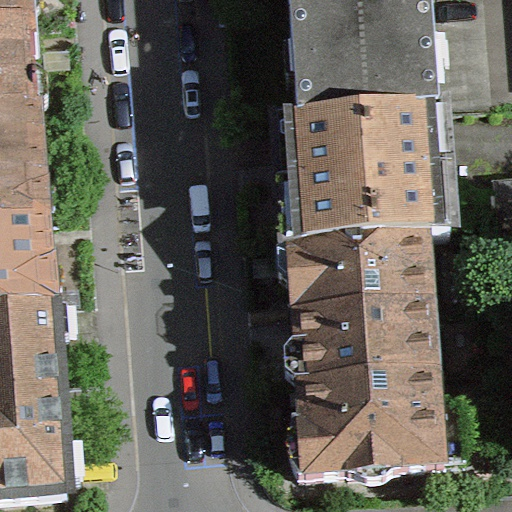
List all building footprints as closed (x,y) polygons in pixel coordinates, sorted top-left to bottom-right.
[(0,0),(0,34),(32,32),(31,25),(38,17),(37,2),(35,0),(0,0)] [(295,88),(298,128),(440,118),(440,116),(438,116),(436,77),(426,78),(425,54),(434,53),(429,0),(288,0),(293,58),(302,57),(304,87),(295,88)] [(0,119),(38,117),(47,106),(46,86),(34,76),(33,58),(32,32),(0,34),(0,119)] [(0,230),(46,227),(47,227),(44,194),(43,194),(40,142),(38,117),(0,119),(0,230)] [(443,150),(440,118),(298,128),(278,130),(281,173),(284,219),(285,219),(287,252),(288,252),(426,242),(449,240),(447,207),(448,207),(443,150)] [(500,249),(511,247),(511,188),(495,190),(500,249)] [(0,315),(52,311),(55,311),(52,269),(49,269),(48,250),(46,227),(0,230),(0,315)] [(419,287),(430,287),(426,242),(288,252),(289,255),(286,255),(278,264),(279,282),(289,290),(291,290),(293,307),(294,322),(421,313),(419,287)] [(0,505),(66,501),(59,399),(52,311),(0,315),(0,505)] [(299,389),(299,392),(426,382),(437,381),(434,336),(424,337),(422,313),(421,313),(294,322),(295,340),(296,354),(293,354),(285,364),(287,381),(296,389),(299,389)] [(426,382),(299,392),(301,417),(302,430),(295,430),(291,440),(289,451),(289,459),(291,468),(296,478),(299,484),(306,483),(306,484),(314,483),(348,480),(348,482),(399,478),(398,476),(436,473),(436,474),(444,474),(440,421),(429,422),(426,382)]
